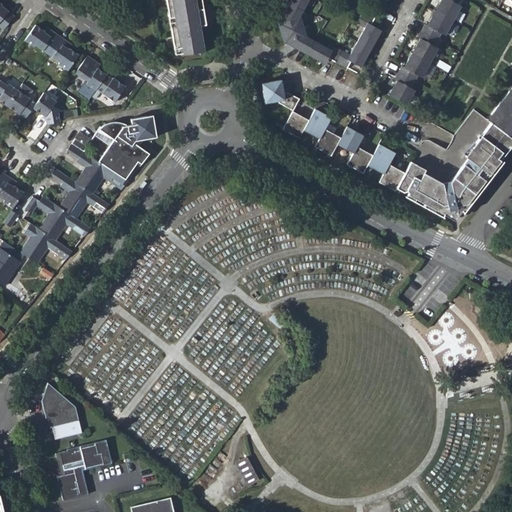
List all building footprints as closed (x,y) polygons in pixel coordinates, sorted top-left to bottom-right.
[(166,0),(178,59),(205,55),(200,28),(197,11),(194,0),(166,0)] [(312,0),(316,1),(316,0),(293,0),(293,1),(307,8),(311,0),(312,0)] [(442,0),(436,13),(454,21),(462,7),(458,4),(460,0),(442,0)] [(307,8),(293,1),(284,16),(285,21),(279,23),(283,34),(304,27),(301,18),(307,8)] [(2,4),(0,2),(0,26),(3,29),(13,16),(1,6),(2,4)] [(197,11),(200,28),(206,27),(203,9),(197,11)] [(426,25),(422,32),(438,40),(442,33),(445,35),(454,21),(436,13),(428,27),(426,25)] [(358,44),(371,51),(381,34),(371,28),(374,21),(363,16),(357,27),(364,32),(358,44)] [(44,33),(45,31),(36,25),(25,40),(35,47),(36,45),(48,54),(60,37),(54,33),(50,36),(44,33)] [(296,49),(306,54),(314,41),(308,38),(304,27),(283,34),(286,43),(294,42),(296,49)] [(421,40),(413,54),(430,63),(438,49),(434,46),(438,40),(422,32),(418,39),(421,40)] [(63,46),(66,41),(60,37),(48,54),(60,62),(59,64),(68,70),(78,55),(69,48),(68,50),(63,46)] [(63,46),(68,50),(69,48),(71,44),(66,41),(63,46)] [(314,41),(306,54),(325,64),(328,59),(337,63),(342,53),(330,47),(328,50),(314,41)] [(361,69),(371,51),(358,44),(350,57),(342,53),(337,63),(348,68),(350,63),(361,69)] [(403,67),(399,74),(414,82),(418,75),(421,77),(430,63),(413,54),(405,68),(403,67)] [(90,65),(93,60),(87,56),(75,73),(88,81),(86,83),(96,90),(97,88),(107,74),(96,67),(95,68),(90,65)] [(90,65),(95,68),(96,67),(98,64),(93,60),(90,65)] [(115,80),(107,74),(97,88),(100,90),(115,100),(125,85),(116,79),(115,80)] [(390,96),(406,105),(414,90),(410,88),(414,82),(399,74),(395,81),(397,82),(390,96)] [(0,102),(6,107),(18,91),(8,84),(7,86),(0,81),(0,102)] [(282,81),(262,84),(265,104),(279,101),(278,104),(293,111),(298,101),(284,93),(282,81)] [(511,84),(490,114),(493,116),(511,90),(511,84)] [(17,112),(26,118),(32,108),(36,103),(28,98),(32,91),(22,85),(18,91),(6,107),(16,113),(17,112)] [(96,90),(92,95),(95,98),(100,90),(97,88),(96,90)] [(511,90),(493,116),(490,114),(485,119),(487,120),(509,137),(511,133),(511,90)] [(45,117),(46,124),(60,122),(59,120),(58,113),(50,108),(55,101),(43,93),(36,103),(32,108),(45,117)] [(62,112),(64,119),(76,117),(74,109),(62,112)] [(315,110),(310,120),(305,129),(320,137),(325,128),(330,118),(315,110)] [(305,129),(310,120),(293,111),(283,129),(300,138),(305,129)] [(116,136),(98,162),(125,180),(137,162),(140,164),(148,154),(138,146),(135,144),(140,139),(144,139),(157,137),(155,121),(147,116),(132,119),(133,125),(129,125),(128,125),(125,123),(123,123),(121,122),(120,122),(117,122),(114,122),(112,122),(111,122),(108,123),(107,124),(105,125),(104,125),(102,126),(101,127),(99,129),(98,130),(104,135),(111,133),(116,136)] [(412,161),(406,172),(397,188),(402,191),(409,190),(406,196),(415,201),(416,198),(423,202),(422,205),(442,217),(451,205),(462,213),(474,196),(472,194),(478,186),(481,188),(486,180),(481,176),(478,173),(486,165),(488,166),(510,138),(509,137),(487,120),(469,146),(472,149),(466,157),(462,154),(443,178),(435,178),(421,170),(422,167),(412,161)] [(347,127),(341,138),(337,146),(353,155),(357,146),(363,135),(347,127)] [(337,146),(341,138),(325,128),(320,137),(315,146),(332,156),(337,146)] [(91,142),(78,133),(71,144),(84,152),(91,142)] [(84,153),(71,144),(67,151),(79,159),(79,160),(84,153)] [(379,144),(374,155),(369,163),(385,173),(390,163),(395,153),(379,144)] [(369,163),(374,155),(357,146),(353,155),(347,164),(364,173),(369,163)] [(91,157),(84,153),(79,160),(79,159),(77,162),(86,168),(88,169),(89,167),(86,165),(91,157)] [(86,168),(76,182),(93,193),(103,178),(120,189),(127,181),(125,180),(98,162),(91,157),(86,165),(89,167),(88,169),(86,168)] [(397,188),(406,172),(390,163),(385,173),(379,182),(396,191),(397,188)] [(55,178),(66,186),(71,179),(55,168),(51,175),(55,178)] [(4,202),(13,208),(24,192),(14,186),(13,187),(7,183),(10,178),(3,174),(0,178),(0,196),(5,200),(4,202)] [(7,183),(13,187),(14,186),(16,182),(10,178),(7,183)] [(65,188),(70,192),(72,188),(70,188),(74,181),(71,179),(66,186),(65,188)] [(141,190),(147,182),(144,179),(138,187),(141,190)] [(70,192),(60,207),(76,218),(87,202),(92,205),(98,197),(93,193),(76,182),(74,181),(70,188),(72,188),(70,192)] [(32,214),(37,204),(40,201),(33,196),(24,209),(27,211),(32,214)] [(43,211),(48,214),(50,213),(48,212),(53,203),(43,196),(40,201),(37,204),(44,208),(43,211)] [(92,205),(102,212),(108,204),(98,197),(92,205)] [(70,227),(76,218),(60,207),(53,203),(48,212),(50,213),(48,214),(38,228),(55,239),(65,224),(70,227)] [(18,215),(11,210),(3,221),(11,226),(18,215)] [(70,227),(83,236),(90,227),(76,218),(70,227)] [(24,233),(30,237),(32,235),(30,233),(35,226),(30,223),(24,233)] [(30,237),(21,252),(37,263),(47,247),(53,251),(58,242),(55,239),(38,228),(35,226),(30,233),(32,235),(30,237)] [(53,251),(65,259),(71,251),(58,242),(53,251)] [(0,282),(5,285),(21,261),(0,246),(0,282)] [(53,273),(43,267),(40,272),(49,279),(53,273)] [(287,322),(275,311),(269,318),(281,329),(287,322)] [(289,345),(296,349),(298,346),(305,337),(293,327),(286,336),(292,341),(289,345)] [(50,427),(79,420),(76,407),(49,384),(47,388),(46,392),(46,400),(42,401),(46,419),(48,419),(50,427)] [(57,478),(62,502),(88,495),(82,470),(112,464),(105,440),(67,450),(67,452),(59,454),(59,457),(57,458),(60,469),(61,468),(63,477),(57,478)] [(247,456),(236,462),(247,484),(258,478),(247,456)] [(173,511),(170,497),(130,507),(131,511),(173,511)]
